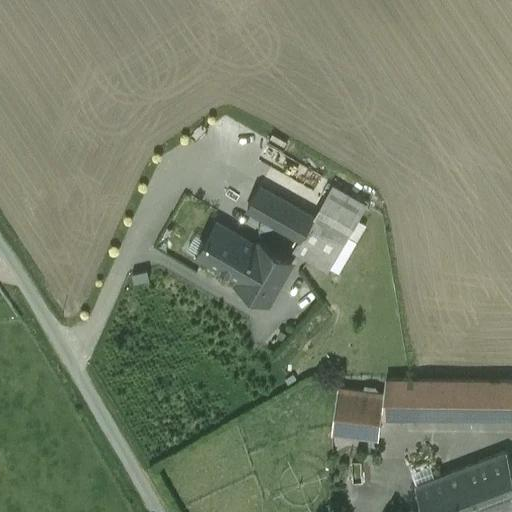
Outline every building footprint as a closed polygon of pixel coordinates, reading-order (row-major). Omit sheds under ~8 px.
[(314,216),(301,238),(300,238),(293,250),(310,260),(328,271),(366,204),(332,184),(314,216)] [(314,216),(260,185),(247,208),(248,208),(300,238),(301,238),(314,216)] [(260,243),(258,247),(217,223),(206,241),(212,244),(204,258),(240,279),(237,284),(269,302),(292,262),(260,243)] [(385,393),(338,387),(333,428),(332,433),(378,438),(382,414),(395,415),(511,416),(511,379),(386,379),(385,393)] [(511,466),(506,451),(417,485),(426,511),(490,511),(498,509),(511,503),(511,466)] [(511,511),(511,503),(498,509),(499,511),(511,511)]
